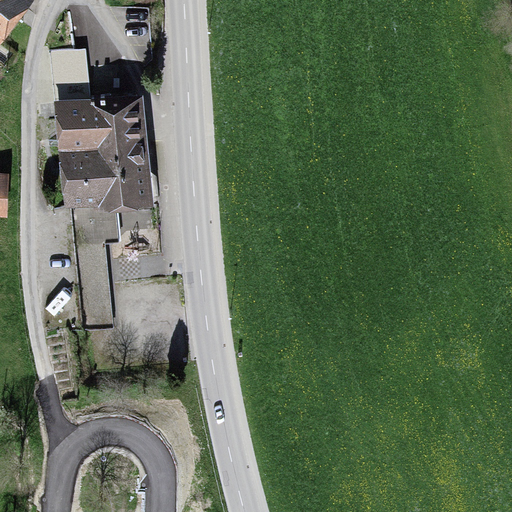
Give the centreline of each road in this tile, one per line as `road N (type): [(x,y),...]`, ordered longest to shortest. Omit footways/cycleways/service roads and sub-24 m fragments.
road 1 (tertiary): [(185,0),(206,332),(244,511)]
road 2 (unclassified): [(54,0),(34,45),(27,232),(33,313),(63,462)]
road 3 (residential): [(63,462),(100,429),(148,442),(162,476),(160,511)]
